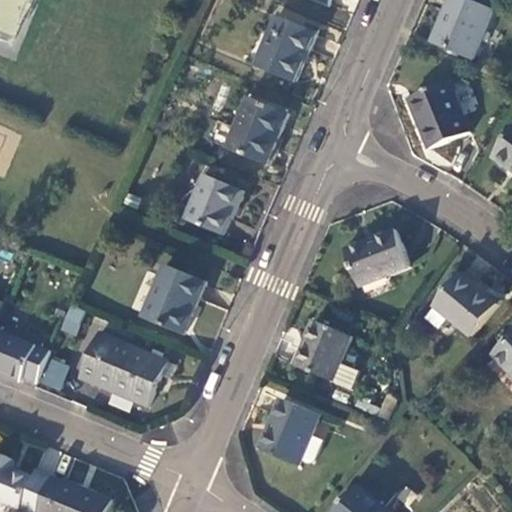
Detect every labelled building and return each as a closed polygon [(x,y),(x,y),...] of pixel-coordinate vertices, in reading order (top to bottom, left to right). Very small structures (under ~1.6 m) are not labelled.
[(472,58),(493,11),(465,0),(448,0),(432,42),(472,58)] [(297,82),(318,34),(278,18),(258,66),(297,82)] [(472,134),(449,82),(411,99),(433,151),(472,134)] [(268,165),(289,116),(250,98),(230,148),(268,165)] [(511,133),(494,157),(511,169),(511,133)] [(248,193),(207,176),(187,220),(223,235),(237,207),(242,209),(248,193)] [(361,288),(411,267),(396,230),(346,250),(361,288)] [(207,283),(167,265),(145,319),(186,336),(207,283)] [(498,306),(459,274),(435,306),(474,337),(498,306)] [(92,315),(74,307),(64,331),(82,339),(92,315)] [(353,339),(316,321),(296,367),(352,392),(360,374),(342,366),(353,339)] [(25,378),(41,384),(53,355),(0,332),(0,373),(24,383),(25,378)] [(171,364),(100,334),(81,378),(152,407),(171,364)] [(511,340),(495,357),(511,375),(511,340)] [(326,440),(314,436),(322,416),(283,399),(261,450),(301,468),(304,462),(312,465),(316,465),(326,440)] [(28,511),(37,511),(52,478),(37,472),(34,478),(13,469),(17,461),(0,454),(0,503),(19,511),(20,509),(28,511)] [(66,484),(52,478),(37,511),(110,511),(115,502),(67,482),(66,484)] [(389,511),(358,487),(337,511),(389,511)]
